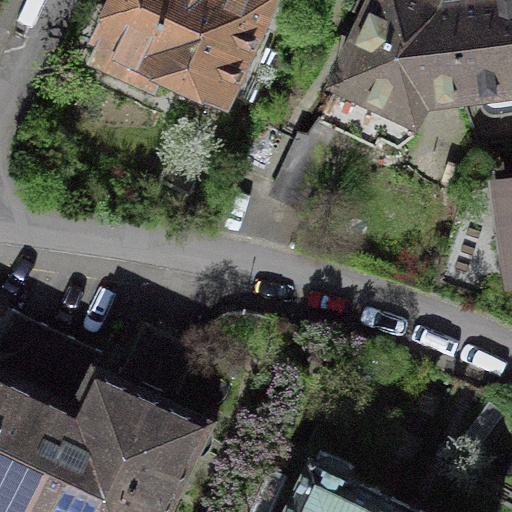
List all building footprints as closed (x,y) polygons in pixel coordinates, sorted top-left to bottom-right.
[(119,0),(94,55),(151,82),(161,62),(216,87),(215,89),(223,92),(227,85),(225,84),(263,0),(119,0)] [(423,96),(460,92),(448,0),(372,0),(357,35),(336,79),(338,80),(320,118),(308,135),(297,132),(272,186),(303,201),(320,165),(327,146),(325,146),(338,126),(375,144),(379,135),(396,105),(412,114),(423,96)] [(511,0),(448,0),(460,92),(493,87),(497,114),(511,111),(511,0)] [(511,183),(501,185),(511,270),(511,269),(511,183)] [(102,351),(13,309),(0,337),(0,508),(7,511),(26,511),(97,364),(96,363),(102,351)] [(97,364),(26,511),(162,511),(189,456),(192,456),(195,456),(199,455),(201,454),(204,452),(207,449),(209,447),(211,444),(212,441),(212,438),(213,435),(212,431),(212,428),(210,425),(209,422),(206,420),(207,419),(173,403),(199,347),(145,321),(119,375),(108,369),(97,364)] [(393,511),(400,499),(384,491),(353,477),(354,475),(349,472),(353,463),(320,448),(316,457),(310,454),(282,511),(393,511)] [(428,511),(416,506),(400,499),(393,511),(428,511)]
